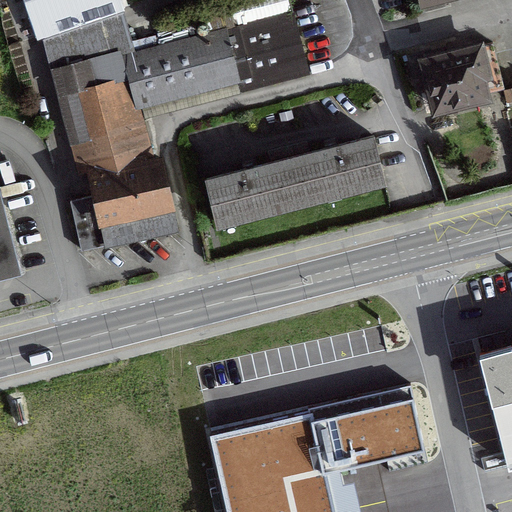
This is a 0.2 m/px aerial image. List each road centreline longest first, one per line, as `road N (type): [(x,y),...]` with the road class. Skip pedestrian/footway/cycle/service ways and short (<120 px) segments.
road 1 (primary): [(0,360),(511,227)]
road 2 (residential): [(371,44),(511,7)]
